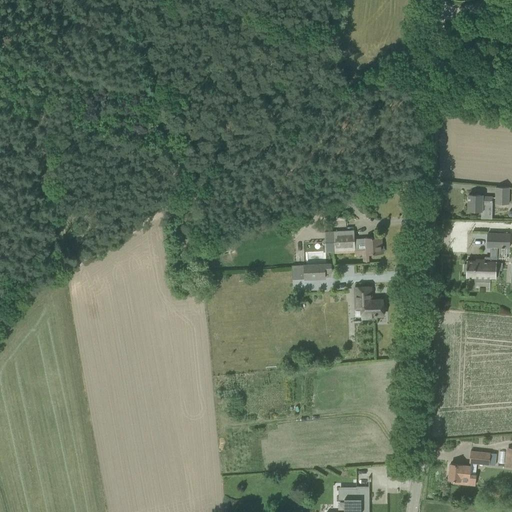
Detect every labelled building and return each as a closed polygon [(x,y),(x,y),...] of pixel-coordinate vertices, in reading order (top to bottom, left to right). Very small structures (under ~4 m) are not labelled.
[(495,203),(508,204),(509,187),(495,186),(495,203)] [(469,195),(468,211),(482,211),(483,204),(492,204),(492,196),(469,195)] [(287,214),(290,223),(301,219),(298,210),(287,214)] [(333,231),(333,241),(325,241),(325,251),(333,251),(333,253),(355,252),(355,254),(381,253),(380,237),(354,239),(354,230),(333,231)] [(467,264),(464,264),(464,273),(466,273),(466,281),(496,282),(496,276),(499,276),(499,269),(501,270),(502,263),(497,262),(497,258),(508,259),(509,248),(510,234),(509,234),(488,233),(474,233),(473,262),(467,261),(467,264)] [(204,244),(207,253),(225,247),(223,238),(204,244)] [(331,264),(304,265),(304,279),(325,278),(325,271),(331,271),(331,264)] [(374,316),(383,316),(383,300),(371,300),(371,287),(355,288),(355,309),(361,308),(361,319),(374,318),(374,316)] [(449,466),(448,469),(449,470),(450,471),(449,480),(453,480),(453,483),(454,483),(460,484),(475,485),(476,474),(477,463),(495,465),(496,453),(490,452),(471,450),(469,463),(470,463),(470,466),(460,465),(450,464),(450,465),(449,466)] [(358,486),(356,486),(356,487),(356,488),(338,488),(339,500),(348,500),(347,511),(369,511),(369,486),(358,486)] [(497,488),(492,497),(497,500),(502,490),(497,488)]
